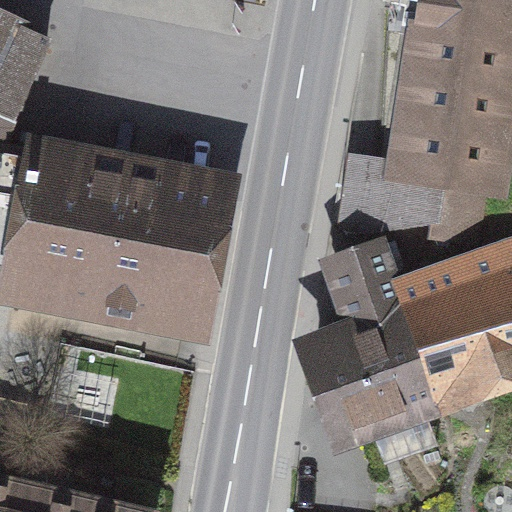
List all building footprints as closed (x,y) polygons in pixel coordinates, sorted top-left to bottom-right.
[(436,217),(433,235),(475,242),(485,180),(502,183),(511,121),(511,0),(385,0),(386,1),(407,5),(386,123),(403,126),(396,165),(374,161),(362,228),(436,217)] [(0,142),(46,41),(0,20),(0,142)] [(219,198),(0,156),(0,183),(4,184),(0,207),(0,278),(16,282),(196,316),(219,198)] [(411,319),(438,396),(511,369),(511,242),(409,280),(421,315),(411,319)] [(438,396),(411,319),(403,321),(375,243),(334,258),(337,285),(356,340),(314,355),(341,430),(438,396)] [(17,479),(0,475),(0,511),(135,511),(136,511),(95,502),(85,479),(20,464),(17,479)]
